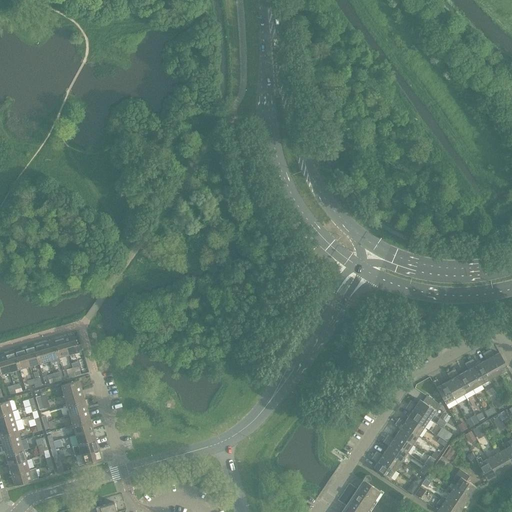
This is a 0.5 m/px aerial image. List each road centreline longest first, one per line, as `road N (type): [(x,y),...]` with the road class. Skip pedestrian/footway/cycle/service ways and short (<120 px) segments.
road 1 (secondary): [(262,0),(279,168),(315,230),(353,263)]
road 2 (residential): [(319,511),(409,378),(493,332),(505,346)]
road 3 (secondary): [(371,245),(318,186),(272,0)]
road 4 (track): [(511,155),(407,0)]
road 5 (tertiary): [(353,263),(293,349),(275,393)]
road 6 (tertiary): [(275,393),(299,372),(364,271)]
road 7 (secondary): [(364,271),(443,295),(511,289)]
road 8 (secondary): [(511,262),(419,267),(371,245)]
